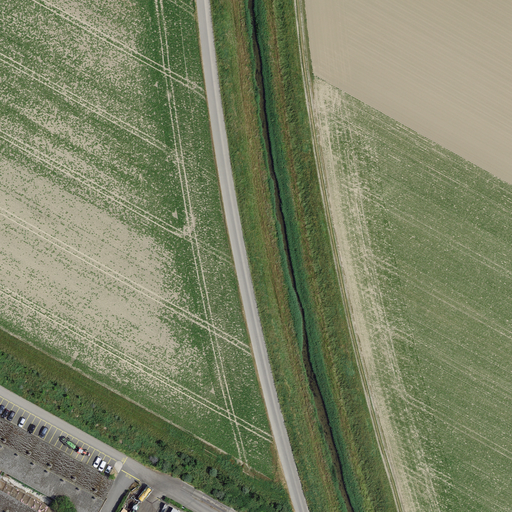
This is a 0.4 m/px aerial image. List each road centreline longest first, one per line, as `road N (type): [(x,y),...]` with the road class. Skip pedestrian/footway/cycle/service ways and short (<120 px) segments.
road 1 (track): [(204,0),(256,337),(305,511)]
road 2 (track): [(299,0),(331,223),(400,511)]
